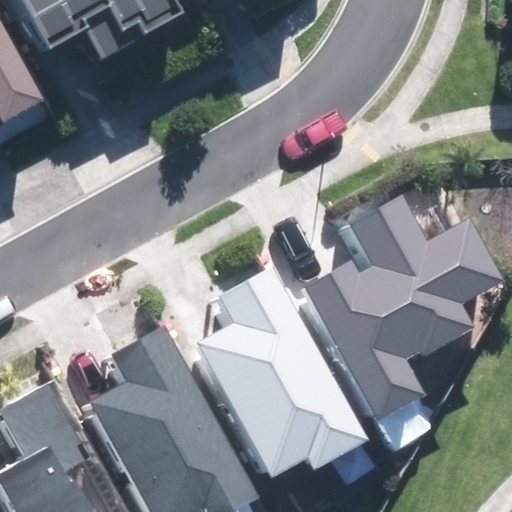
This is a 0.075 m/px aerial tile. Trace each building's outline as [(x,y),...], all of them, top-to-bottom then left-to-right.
[(24,0),(51,48),(90,26),(107,57),(186,12),(179,0),(24,0)] [(0,121),(1,121),(48,94),(0,8),(0,121)] [(303,285),(380,421),(425,395),(405,359),(472,321),(461,301),(503,277),(469,217),(428,240),(403,196),(351,224),(374,265),(360,273),(352,258),(303,285)] [(312,460),(317,469),(368,441),(271,265),(221,292),(238,322),(200,343),(275,480),(312,460)] [(253,511),(249,504),(262,497),(165,323),(110,353),(124,379),(90,398),(153,511),(253,511)] [(112,511),(76,445),(84,440),(50,380),(0,407),(0,415),(26,462),(0,476),(0,490),(12,511),(112,511)]
